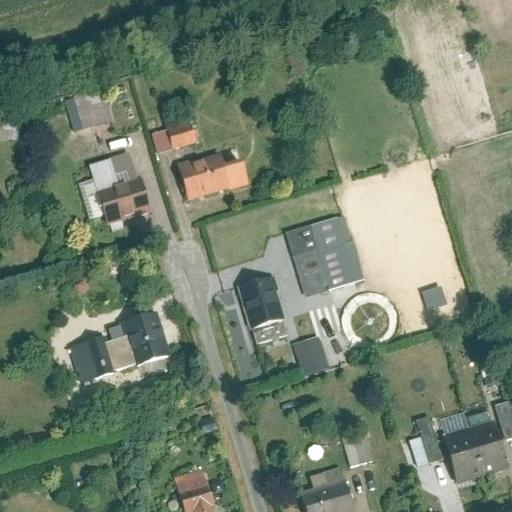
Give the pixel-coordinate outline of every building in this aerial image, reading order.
[(95,86),(69,96),(81,127),(107,118),(95,86)] [(188,120),(166,128),(173,147),(194,139),(188,120)] [(17,122),(0,121),(0,137),(17,138),(17,122)] [(148,151),(140,127),(116,136),(124,160),(148,151)] [(234,147),(177,164),(187,197),(244,181),(234,147)] [(138,176),(117,183),(108,158),(87,165),(91,177),(77,182),(90,218),(104,213),(107,222),(149,207),(138,176)] [(354,280),(334,216),(283,232),(303,296),(354,280)] [(238,286),(255,344),(287,335),(270,277),(238,286)] [(168,351),(154,310),(122,321),(126,334),(103,342),(101,336),(67,346),(78,383),(112,372),(111,370),(135,362),(168,351)] [(296,346),(306,378),(334,369),(323,337),(296,346)] [(491,419),(441,435),(457,484),(507,467),(491,419)] [(375,460),(365,430),(338,439),(348,468),(375,460)] [(315,488),(300,493),(305,511),(353,511),(339,467),(311,476),(315,488)] [(213,511),(199,469),(172,478),(183,511),(213,511)]
